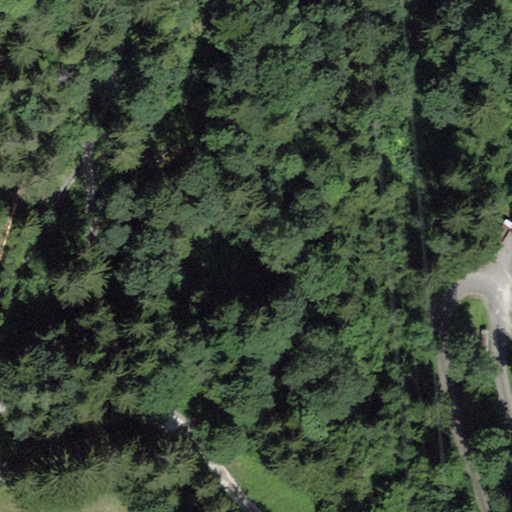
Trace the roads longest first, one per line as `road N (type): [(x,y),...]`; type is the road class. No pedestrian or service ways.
road 1 (track): [(134,0),(94,141),(83,218),(94,303),(142,412)]
road 2 (track): [(484,511),(458,440),(436,314),(441,298),(465,280),(493,283),(497,370),(511,417)]
road 3 (track): [(0,462),(98,448),(142,412)]
road 4 (track): [(258,511),(188,425),(152,411)]
